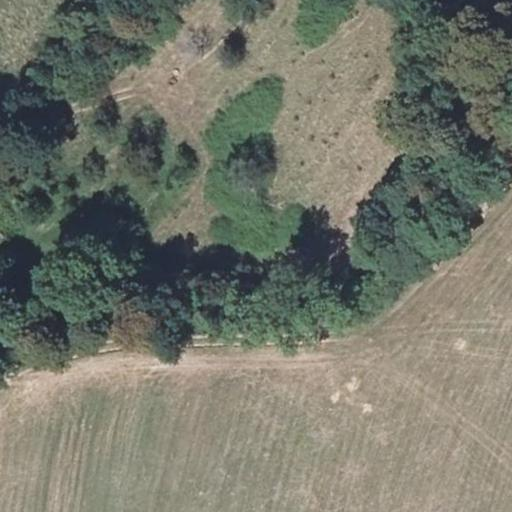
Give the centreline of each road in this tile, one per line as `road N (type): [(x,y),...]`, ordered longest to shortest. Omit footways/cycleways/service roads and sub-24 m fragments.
road 1 (track): [(511,118),(449,178),(394,251),(311,296),(137,308),(0,348)]
road 2 (track): [(0,145),(106,0)]
